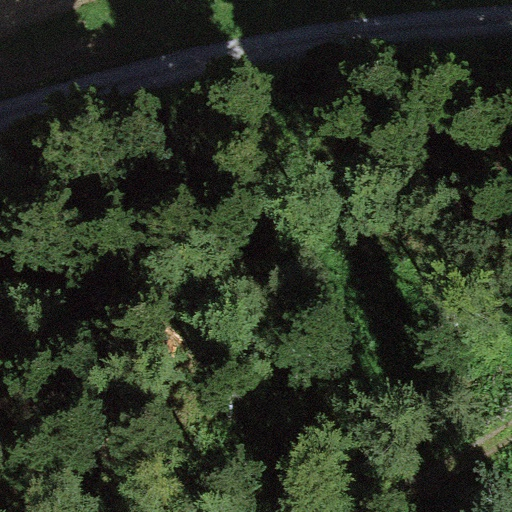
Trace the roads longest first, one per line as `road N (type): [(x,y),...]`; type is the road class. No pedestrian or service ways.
road 1 (track): [(0,125),(171,73),(416,27),(511,19)]
road 2 (track): [(511,411),(330,511)]
